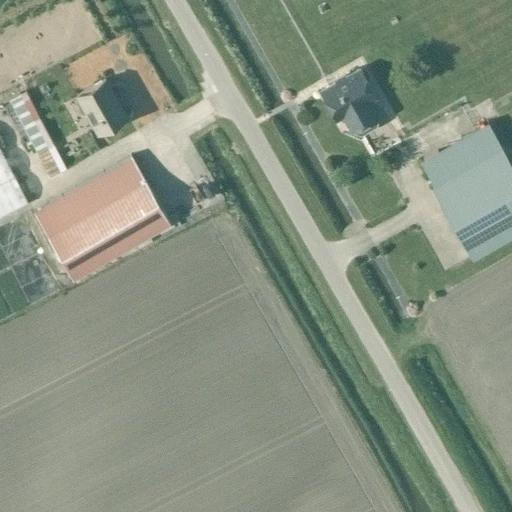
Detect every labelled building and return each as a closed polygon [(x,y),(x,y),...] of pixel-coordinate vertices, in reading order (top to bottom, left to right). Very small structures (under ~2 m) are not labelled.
[(361,70),(323,92),(338,116),(342,114),(352,130),(354,129),(355,132),(362,134),(376,126),(378,119),(376,116),(378,115),(368,99),(375,95),(361,70)] [(77,94),(98,131),(126,115),(105,78),(77,94)] [(28,79),(10,88),(36,140),(39,139),(52,165),(67,158),(28,79)] [(473,255),(511,232),(511,163),(488,122),(421,161),(435,185),(433,186),(473,255)] [(0,216),(27,203),(0,149),(0,216)] [(35,211),(73,278),(170,221),(131,154),(35,211)]
